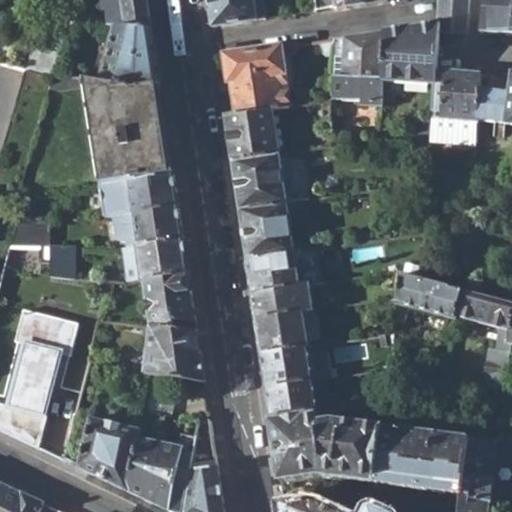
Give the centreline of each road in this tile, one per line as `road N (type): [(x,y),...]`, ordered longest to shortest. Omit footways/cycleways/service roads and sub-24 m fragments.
road 1 (secondary): [(256,503),(189,50)]
road 2 (residential): [(189,50),(425,12)]
road 3 (secondary): [(0,454),(119,511)]
